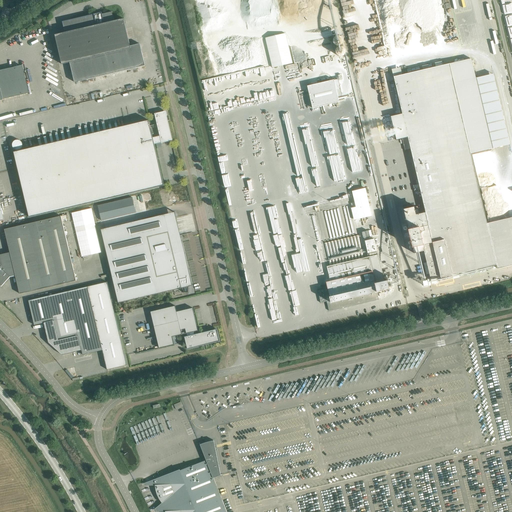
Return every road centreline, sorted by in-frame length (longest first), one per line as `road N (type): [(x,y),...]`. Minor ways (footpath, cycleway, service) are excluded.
road 1 (unclassified): [(247,368),(159,0)]
road 2 (unknown): [(418,292),(360,69),(375,56),(452,36)]
road 3 (unclassified): [(247,368),(511,305)]
road 4 (unknown): [(270,328),(222,131),(225,118),(240,112)]
road 5 (unknown): [(305,321),(255,108)]
road 6 (unknown): [(292,323),(240,112)]
road 7 (unclassified): [(101,419),(126,394),(247,368)]
road 8 (unknown): [(452,36),(472,53),(498,152),(511,170)]
road 9 (secondary): [(82,511),(0,392)]
road 10 (unclassified): [(101,419),(66,398),(0,319)]
road 11 (unknown): [(399,298),(365,167)]
